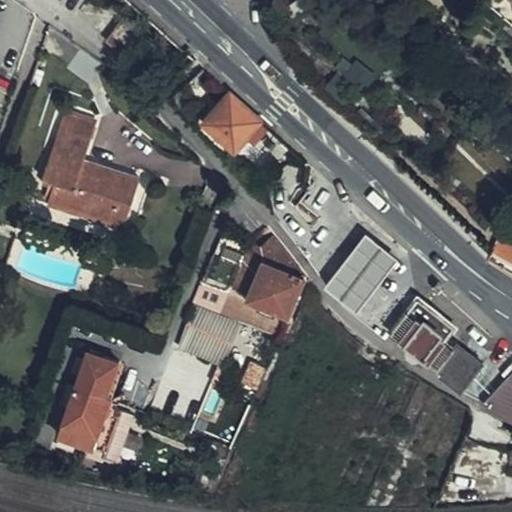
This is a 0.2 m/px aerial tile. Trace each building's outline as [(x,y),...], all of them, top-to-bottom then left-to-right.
[(147,64),(164,39),(125,13),(108,38),(147,64)] [(43,53),(79,65),(87,47),(67,34),(53,24),(43,53)] [(93,70),(101,57),(87,47),(79,65),(93,70)] [(211,122),(238,146),(241,148),(256,130),(262,122),(264,120),(234,93),(209,120),(211,122)] [(51,200),(112,221),(115,212),(128,216),(141,177),(97,162),(95,169),(84,165),(87,158),(99,121),(68,110),(45,176),(57,180),(51,200)] [(202,132),(227,158),(238,146),(211,122),(202,132)] [(262,122),(256,130),(263,134),(268,128),(262,122)] [(97,162),(87,158),(84,165),(95,169),(97,162)] [(115,212),(112,221),(125,225),(128,216),(115,212)] [(511,266),(511,217),(510,217),(490,256),(511,266)] [(361,301),(401,250),(369,224),(328,275),(361,301)] [(206,280),(204,279),(179,341),(225,358),(243,319),(283,335),(309,277),(276,236),(265,244),(253,240),(245,262),(217,252),(206,280)] [(458,352),(484,354),(460,333),(458,336),(451,330),(460,320),(422,289),(395,323),(446,364),(448,365),(458,352)] [(109,395),(121,361),(90,351),(64,422),(67,423),(63,435),(109,451),(107,456),(118,459),(134,411),(119,406),(121,400),(114,397),(109,395)] [(487,356),(484,354),(458,352),(448,365),(446,364),(444,367),(465,382),(487,356)] [(126,364),(121,361),(109,395),(114,397),(126,364)] [(511,373),(488,398),(511,411),(511,373)] [(95,465),(99,454),(89,451),(86,462),(95,465)]
